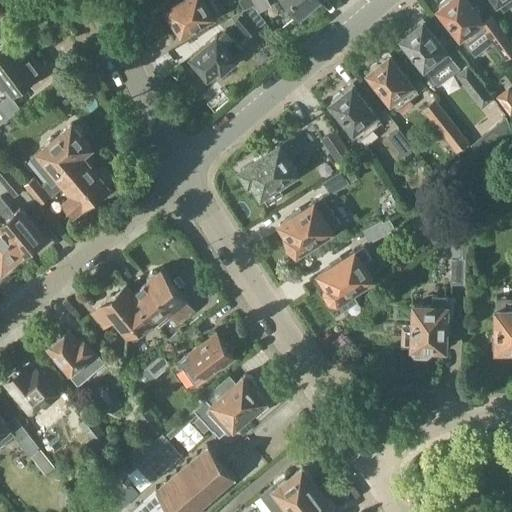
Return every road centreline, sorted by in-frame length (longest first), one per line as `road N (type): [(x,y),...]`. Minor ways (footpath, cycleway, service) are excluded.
road 1 (residential): [(364,465),(182,174)]
road 2 (residential): [(182,174),(384,0)]
road 3 (residential): [(0,327),(182,174)]
road 4 (residential): [(182,174),(91,0)]
road 5 (residential): [(364,465),(456,412),(511,411)]
